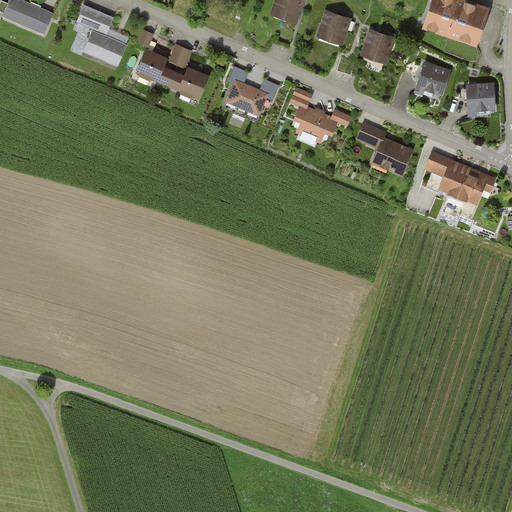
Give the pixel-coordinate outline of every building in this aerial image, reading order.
[(23,0),(6,0),(0,15),(44,34),(59,0),(30,0),(29,3),(23,0)] [(305,0),(274,0),(269,15),(298,24),(305,0)] [(486,7),(465,0),(429,0),(420,26),(473,45),(486,7)] [(91,28),(81,50),(117,66),(126,45),(105,35),(112,18),(83,5),(76,21),(91,28)] [(352,18),(325,10),(316,39),(343,47),(352,18)] [(396,38),(370,29),(360,56),(387,65),(396,38)] [(148,47),(154,34),(144,30),(138,43),(148,47)] [(168,60),(176,64),(184,67),(191,52),(174,45),(168,60)] [(137,71),(168,84),(176,64),(168,60),(145,51),(137,71)] [(451,69),(424,60),(413,93),(440,102),(451,69)] [(168,84),(199,97),(207,77),(184,67),(176,64),(168,84)] [(232,82),(224,101),(257,116),(265,98),(273,101),(280,86),(263,79),(259,89),(244,83),(249,73),(234,66),(227,80),(232,82)] [(493,83),(465,84),(467,117),(495,115),(493,83)] [(332,116),(308,106),(313,95),(296,88),(289,102),(297,105),(291,119),(300,122),(294,136),(318,146),(323,134),(330,137),(337,122),(348,126),(352,116),(335,109),(332,116)] [(413,148),(385,137),(387,131),(363,122),(356,139),(376,147),(370,162),(402,175),(413,148)] [(496,178),(431,150),(424,167),(441,175),(436,186),(475,203),(481,189),(490,193),(496,178)]
